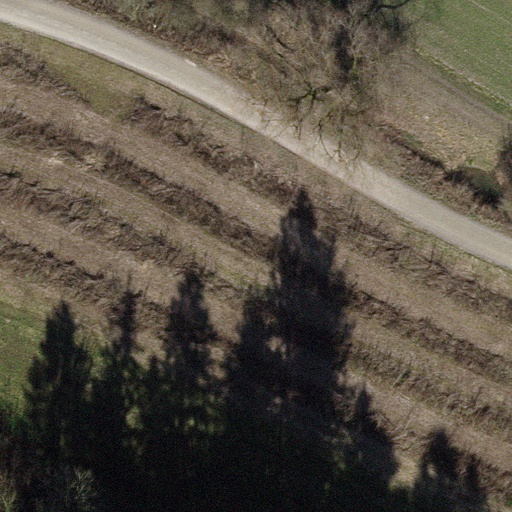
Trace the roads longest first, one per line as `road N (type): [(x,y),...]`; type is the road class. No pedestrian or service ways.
road 1 (track): [(0,3),(147,58),(511,249)]
road 2 (track): [(511,146),(339,36),(257,0)]
